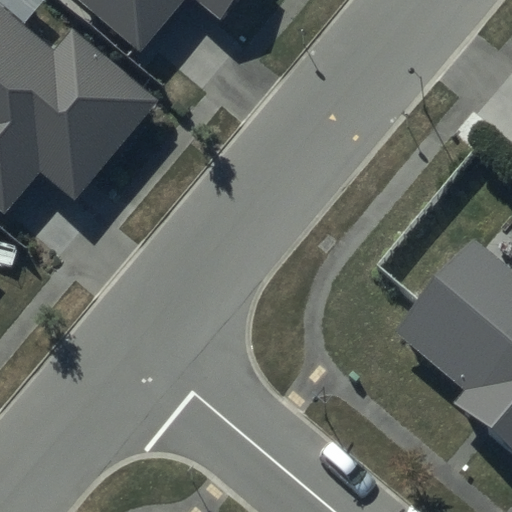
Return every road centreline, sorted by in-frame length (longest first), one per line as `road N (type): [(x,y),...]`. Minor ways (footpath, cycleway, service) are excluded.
road 1 (unclassified): [(425,0),(136,346)]
road 2 (residential): [(136,346),(336,511)]
road 3 (unclassified): [(136,346),(0,507)]
